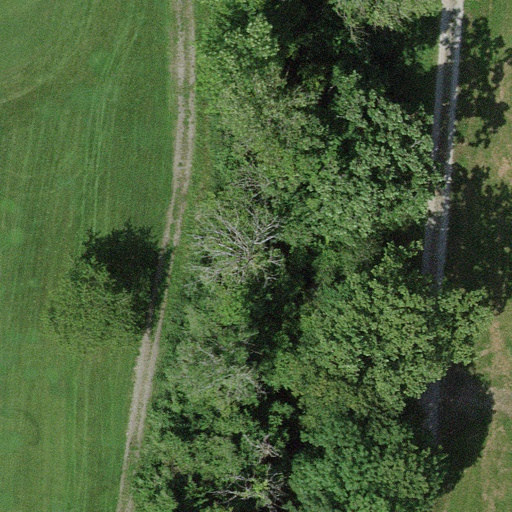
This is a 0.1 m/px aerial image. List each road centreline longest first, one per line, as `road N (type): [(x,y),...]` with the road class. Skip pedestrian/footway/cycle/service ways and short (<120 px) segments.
road 1 (track): [(133,511),(173,242),(176,0)]
road 2 (track): [(459,0),(427,511)]
